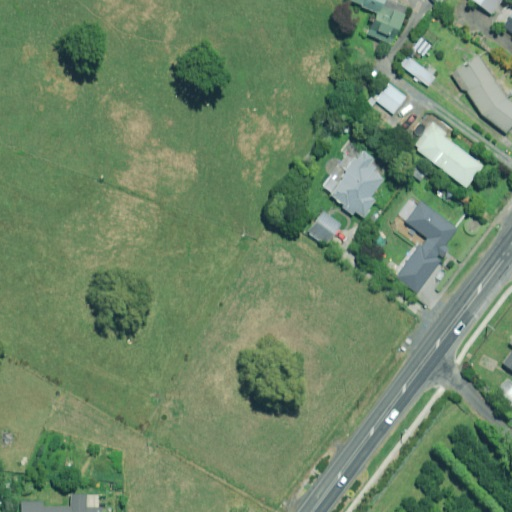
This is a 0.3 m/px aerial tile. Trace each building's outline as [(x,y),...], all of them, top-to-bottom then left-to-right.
[(457,0),(457,1),(468,10),(474,2),(491,15),(502,0),(457,0)] [(376,32),(388,37),(391,29),(396,32),(403,16),(381,6),(374,21),(380,24),(376,32)] [(511,12),(501,27),(508,33),(506,34),(511,38),(511,12)] [(478,56),(454,71),(458,77),(455,79),(463,92),(466,90),(483,118),(505,134),(511,125),(511,104),(504,98),(478,56)] [(436,78),(412,60),(405,69),(428,87),(436,78)] [(406,98),(390,85),(376,101),(393,115),(406,98)] [(445,134),(433,125),(415,148),(466,188),(482,167),(443,137),(445,134)] [(329,196),(346,208),(344,210),(353,216),(354,213),(363,219),(376,201),(371,198),(383,180),(376,175),(371,157),(360,150),(329,196)] [(458,230),(420,202),(404,223),(425,238),(395,278),(417,294),(450,249),(446,246),(458,230)] [(341,225),(322,212),(308,233),(328,245),(341,225)] [(475,237),(484,224),(475,217),(465,229),(475,237)] [(511,340),(509,345),(511,347),(511,350),(502,364),(511,372),(511,340)] [(511,389),(501,399),(511,411),(511,389)] [(98,511),(99,496),(71,495),(70,508),(46,507),(46,503),(21,502),(21,511),(98,511)]
